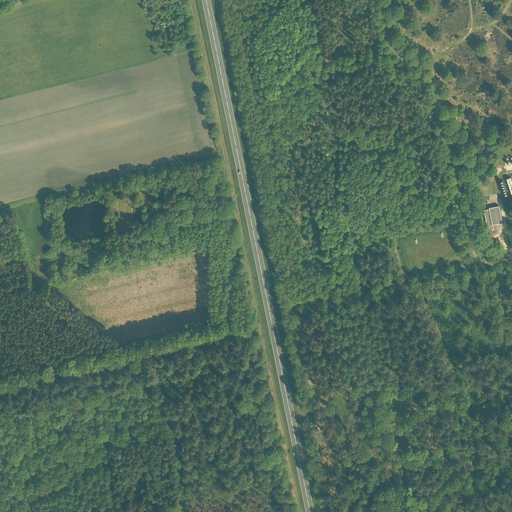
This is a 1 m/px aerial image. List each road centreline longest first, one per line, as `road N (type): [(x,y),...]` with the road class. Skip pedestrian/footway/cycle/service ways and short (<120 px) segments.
road 1 (trunk): [(310,511),(206,0)]
road 2 (track): [(483,264),(431,66),(470,29),(469,0)]
road 3 (track): [(228,319),(134,346),(178,447),(175,511)]
road 4 (track): [(134,346),(0,378)]
